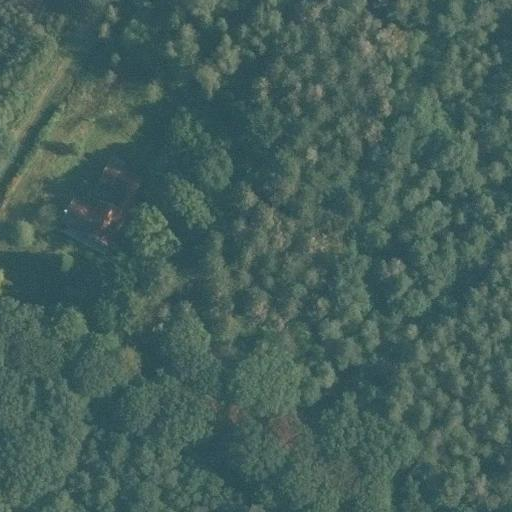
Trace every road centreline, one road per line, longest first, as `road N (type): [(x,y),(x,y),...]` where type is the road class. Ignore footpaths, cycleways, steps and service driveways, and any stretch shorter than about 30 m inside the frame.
road 1 (track): [(373,511),(0,311)]
road 2 (track): [(114,0),(0,172)]
